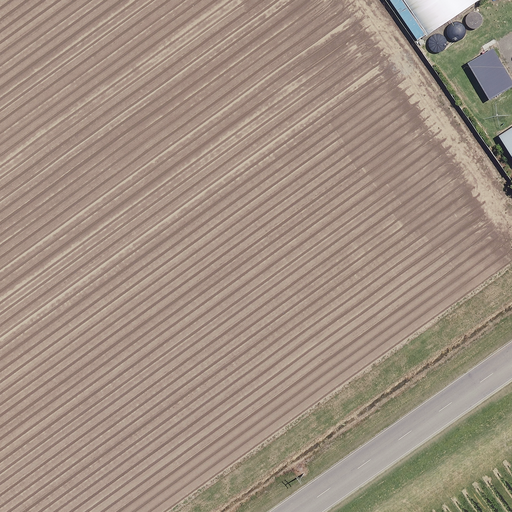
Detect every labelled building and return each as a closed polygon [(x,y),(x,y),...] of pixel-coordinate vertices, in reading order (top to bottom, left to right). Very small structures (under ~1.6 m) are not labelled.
[(451,13),(442,0),(394,0),(417,35),(451,13)] [(458,12),(442,22),(452,38),(468,29),(458,12)] [(426,32),(434,45),(447,37),(439,23),(426,32)] [(511,81),(489,44),(466,58),(489,95),(511,81)] [(511,157),(511,123),(496,134),(511,157)]
